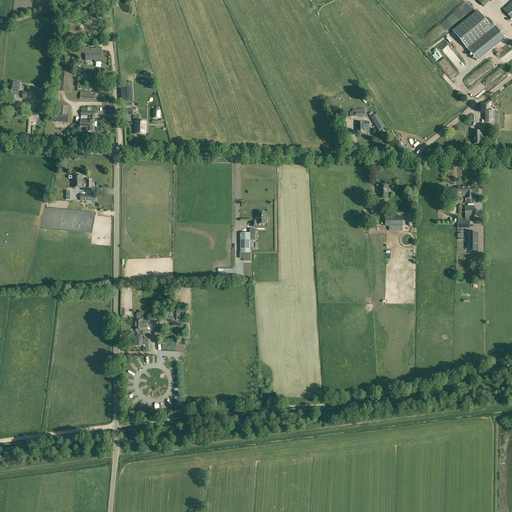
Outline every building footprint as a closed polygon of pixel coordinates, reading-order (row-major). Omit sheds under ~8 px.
[(511,0),(502,9),(511,20),(511,0)] [(452,32),(465,48),(490,27),(494,24),(489,18),(485,21),(477,12),(452,32)] [(496,20),(494,22),(500,29),(503,27),(496,20)] [(445,52),(449,48),(444,42),(440,46),(445,52)] [(483,55),(486,58),(496,49),(493,46),(483,55)] [(92,49),(93,52),(91,52),(90,47),(82,48),(83,53),(85,53),(86,60),(95,60),(95,62),(102,61),(101,51),(101,48),(92,49)] [(58,60),(55,91),(52,90),(50,105),(59,105),(61,91),(72,92),(73,83),(72,82),(74,62),(58,60)] [(475,93),(482,85),(478,82),(472,89),(475,93)] [(18,101),(19,86),(12,86),(10,108),(11,109),(13,109),(16,109),(17,104),(18,104),(18,101)] [(132,86),(121,87),(122,95),(122,102),(133,102),(132,86)] [(45,90),(34,89),(33,99),(45,99),(45,90)] [(94,101),(95,93),(81,92),(80,99),(94,101)] [(68,123),(69,113),(67,113),(68,107),(59,106),(58,116),(56,116),(55,122),(68,123)] [(160,119),(161,111),(153,110),(153,119),(160,119)] [(94,132),(95,111),(81,111),(81,115),(91,116),(90,121),(81,120),(80,128),(87,128),(86,131),(94,132)] [(494,111),(485,111),(485,123),(494,123),(494,111)] [(376,115),(371,118),(379,130),(384,127),(376,115)] [(146,121),(135,121),(134,134),(145,134),(146,121)] [(369,132),(369,122),(356,122),(356,131),(369,132)] [(72,187),(82,187),(82,175),(72,175),(72,187)] [(379,185),(379,198),(388,198),(388,185),(379,185)] [(474,193),(474,187),(457,187),(458,196),(465,196),(465,198),(474,198),(474,193)] [(465,219),(475,218),(474,206),(465,207),(465,219)] [(252,220),(252,227),(256,227),(256,224),(258,224),(266,224),(266,221),(267,221),(267,217),(266,217),(266,212),(258,212),(258,221),(256,221),(256,220),(252,220)] [(386,217),(386,225),(386,227),(389,227),(389,231),(402,231),(402,217),(386,217)] [(250,240),(250,233),(240,233),(240,253),(250,253),(250,240)] [(468,233),(468,246),(472,246),(472,251),(477,251),(477,233),(468,233)] [(176,309),(176,320),(180,320),(180,319),(186,319),(186,309),(176,309)] [(141,319),(141,329),(142,329),(147,329),(147,325),(153,325),(153,320),(148,320),(143,320),(143,319),(141,319)] [(142,335),(134,336),(135,345),(143,345),(142,335)]
